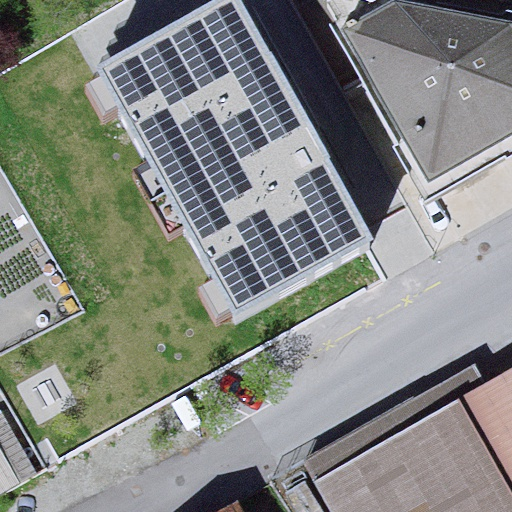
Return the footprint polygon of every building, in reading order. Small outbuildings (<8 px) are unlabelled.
[(239,0),(212,0),(93,66),(235,322),(376,244),(239,0)] [(511,29),(400,12),(345,43),(435,203),(511,159),(511,29)] [(511,391),(474,414),(511,480),(511,391)] [(506,511),(460,423),(327,493),(336,511),(506,511)] [(0,502),(20,492),(0,455),(0,502)]
